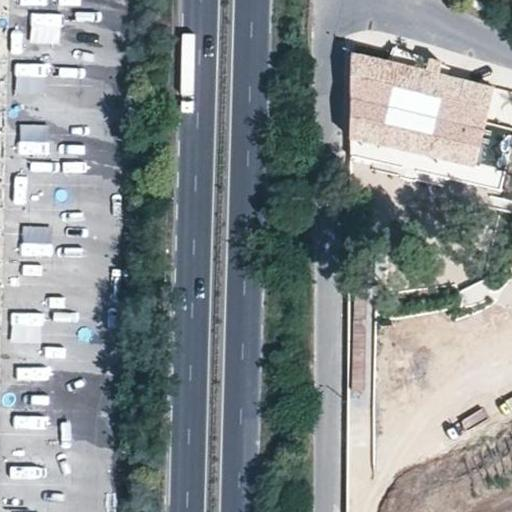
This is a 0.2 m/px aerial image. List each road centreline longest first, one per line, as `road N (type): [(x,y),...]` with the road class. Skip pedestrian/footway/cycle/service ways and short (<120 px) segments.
road 1 (residential): [(511,53),(375,0),(337,8),(329,31),(332,511)]
road 2 (primary): [(203,0),(187,511)]
road 3 (primary): [(240,511),(253,0)]
road 4 (trunk): [(123,511),(100,255),(0,25)]
road 5 (trunk): [(49,320),(66,511)]
road 6 (trunk): [(49,320),(0,207)]
